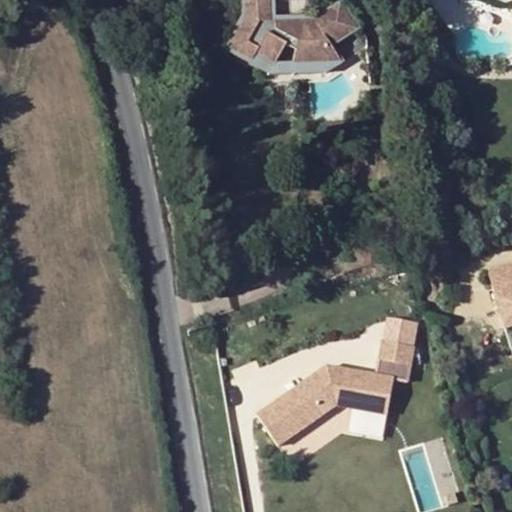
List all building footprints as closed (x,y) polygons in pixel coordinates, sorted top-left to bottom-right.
[(270,65),(338,64),(363,47),(335,4),(308,21),(270,23),(268,0),(237,0),(238,19),(220,51),(244,65),(249,58),(268,68),(270,65)] [(249,58),(244,65),(243,68),(262,78),(321,76),(338,64),(270,65),(268,68),(249,58)] [(288,84),(264,84),(265,115),(289,114),(288,84)] [(339,124),(316,127),(318,141),(340,139),(339,124)] [(491,289),(511,282),(511,263),(486,271),(491,289)] [(511,282),(491,289),(504,333),(511,330),(511,282)] [(410,349),(377,343),(373,362),(406,368),(410,349)] [(390,380),(322,368),(251,417),(273,449),(332,409),(383,418),(390,380)]
